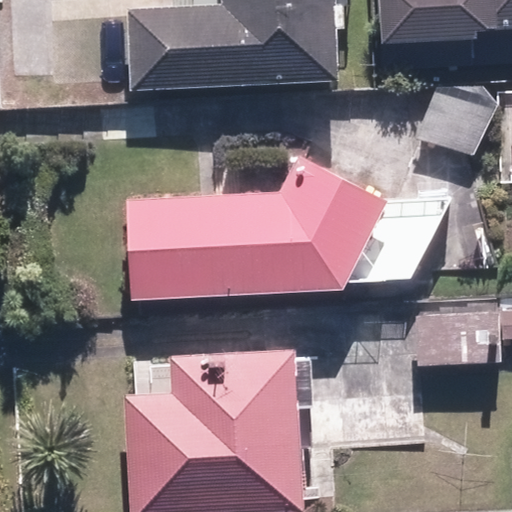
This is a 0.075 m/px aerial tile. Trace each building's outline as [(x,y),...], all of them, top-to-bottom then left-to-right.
[(329,90),(324,0),(214,0),(215,14),(126,19),(130,100),(329,90)] [(511,62),(511,0),(368,0),(377,76),(511,62)] [(432,90),(412,142),(469,163),(488,111),(475,87),(432,90)] [(288,165),(272,198),(119,204),(123,302),(334,294),(376,208),(288,165)] [(410,315),(413,367),(497,362),(494,311),(410,315)] [(511,311),(499,312),(501,341),(511,340),(511,311)] [(118,400),(123,511),(296,511),(288,355),(163,362),(164,398),(118,400)]
